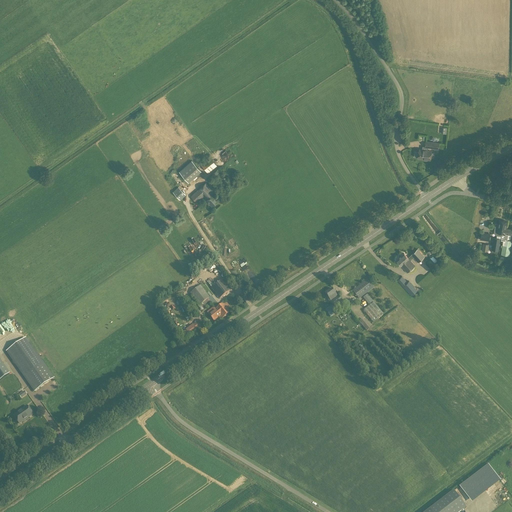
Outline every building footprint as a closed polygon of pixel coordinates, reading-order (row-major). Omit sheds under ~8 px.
[(422,149),(419,149),(419,152),(418,153),(434,155),(434,153),(431,153),(431,151),(427,150),(428,147),(423,146),(422,149)] [(217,165),(210,157),(201,164),(207,173),(217,165)] [(201,171),(192,160),(179,171),(188,182),(201,171)] [(230,180),(219,168),(212,174),(223,186),(230,180)] [(197,203),(204,196),(212,205),(218,200),(213,194),(215,192),(206,183),(191,196),(197,203)] [(182,199),(187,193),(178,186),(173,192),(182,199)] [(502,235),(503,228),(506,228),(507,222),(499,220),(499,224),(495,223),(494,232),(496,232),(496,235),(502,236),(502,235)] [(511,235),(511,233),(511,229),(506,228),(503,228),(502,235),(502,236),(501,241),(503,241),(500,255),(509,256),(511,241),(508,240),(509,234),(511,235)] [(489,241),(490,234),(481,233),(480,240),(489,241)] [(501,238),(494,237),(491,249),(498,251),(501,238)] [(396,260),(401,266),(407,272),(415,265),(411,260),(413,258),(418,263),(424,257),(418,249),(408,258),(404,253),(396,260)] [(204,262),(213,254),(212,252),(202,261),(204,262)] [(402,276),(397,280),(411,296),(417,290),(409,280),(407,282),(402,276)] [(211,289),(219,299),(231,290),(223,279),(211,289)] [(352,291),(359,299),(374,288),(367,280),(352,291)] [(210,298),(200,286),(190,293),(199,306),(210,298)] [(337,313),(346,306),(339,296),(337,298),(337,297),(332,290),(325,294),(330,301),(329,302),(337,313)] [(369,306),(363,311),(373,322),(383,314),(374,303),(369,306)] [(222,319),(230,313),(223,304),(209,315),(214,321),(220,316),(222,319)] [(370,328),(362,319),(359,322),(367,331),(370,328)] [(201,327),(198,321),(181,334),(185,339),(201,327)] [(6,352),(34,392),(54,378),(26,338),(6,352)] [(0,380),(11,374),(0,356),(0,380)] [(31,411),(27,406),(13,416),(19,425),(33,415),(33,414),(33,413),(32,411),(31,411)] [(473,503),(502,481),(490,464),(460,486),(473,503)] [(459,511),(466,507),(453,491),(425,511),(459,511)]
